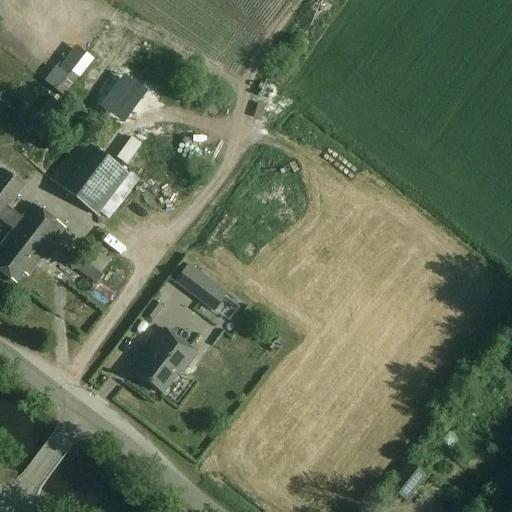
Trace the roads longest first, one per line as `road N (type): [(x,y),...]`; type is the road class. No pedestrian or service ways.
road 1 (track): [(143,273),(208,187),(299,0)]
road 2 (track): [(57,394),(143,273),(58,205)]
road 3 (unclassified): [(217,511),(80,412)]
road 4 (tertiary): [(9,509),(80,412)]
